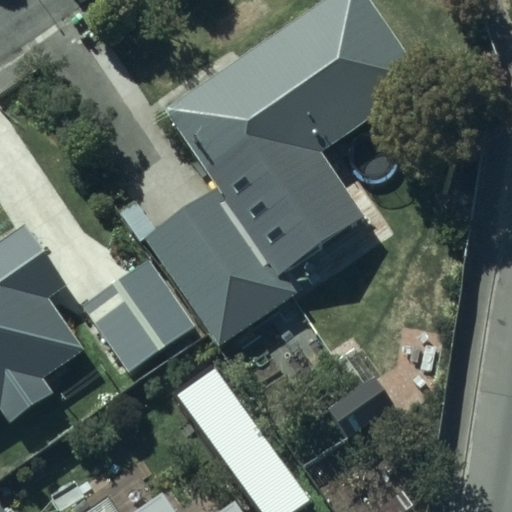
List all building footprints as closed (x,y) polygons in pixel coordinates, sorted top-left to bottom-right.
[(421,81),(369,0),(321,0),(162,110),(215,191),(143,239),(220,348),(296,293),(284,275),(364,218),(319,151),(421,81)] [(0,413),(4,411),(14,425),(58,395),(45,376),(85,348),(49,295),(66,283),(28,228),(0,247),(0,413)] [(152,264),(89,308),(134,373),(197,329),(152,264)] [(216,368),(175,395),(259,511),(291,511),(310,499),(216,368)] [(241,511),(233,499),(214,511),(173,511),(160,492),(132,511),(241,511)]
